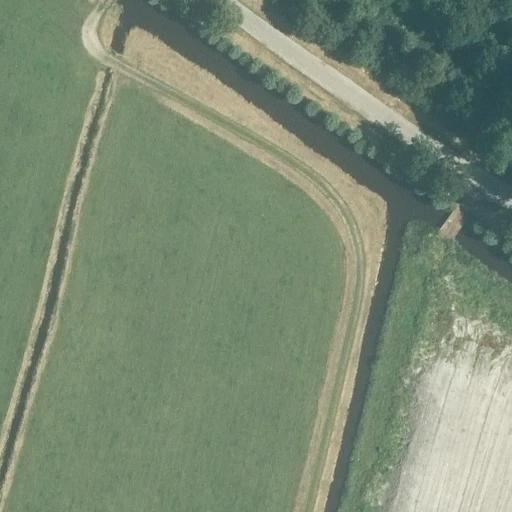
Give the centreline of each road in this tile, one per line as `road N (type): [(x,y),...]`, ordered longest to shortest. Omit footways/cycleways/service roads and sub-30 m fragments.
road 1 (track): [(305,511),(351,316),(356,242),(322,182),(107,63),(93,45),(93,26),(108,0)]
road 2 (tertiary): [(511,202),(479,187),(214,0)]
road 3 (track): [(511,319),(430,276),(479,187)]
